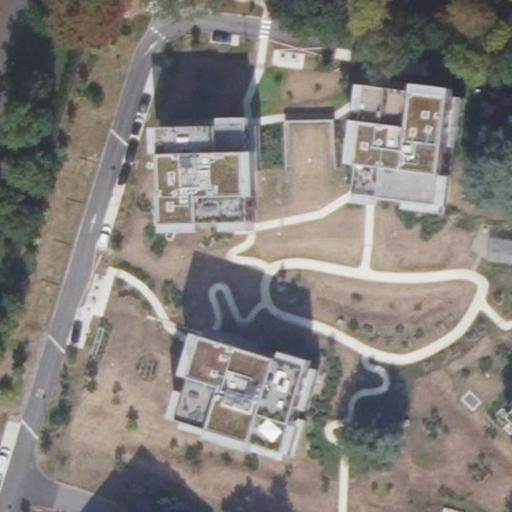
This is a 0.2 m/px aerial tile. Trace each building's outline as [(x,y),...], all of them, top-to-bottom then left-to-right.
[(421,84),(420,92),(458,97),(459,89),(421,84)] [(360,112),(368,113),(371,86),(364,85),(360,112)] [(361,165),(357,194),(383,198),(406,201),(444,206),(448,176),(452,146),(458,97),(420,92),(371,86),(368,113),(367,121),(361,165)] [(458,97),(452,146),(459,147),(466,98),(458,97)] [(253,118),(224,119),(225,126),(253,126),(253,118)] [(166,120),(166,128),(193,127),(192,119),(166,120)] [(334,119),(285,120),(286,169),(335,168),(334,119)] [(353,164),(361,165),(367,121),(359,120),(353,164)] [(261,125),(253,126),(254,171),(262,171),(261,125)] [(168,193),(168,225),(207,224),(227,224),(256,223),(254,171),(253,126),(225,126),(193,127),(166,128),(167,154),(168,193)] [(159,154),(167,154),(166,128),(158,128),(159,154)] [(448,176),(444,206),(452,206),(455,177),(448,176)] [(160,225),(168,225),(168,193),(160,193),(160,225)] [(382,206),(383,198),(357,194),(356,202),(382,206)] [(443,213),(444,206),(406,201),(405,209),(443,213)] [(256,223),(227,224),(227,232),(256,231),(256,223)] [(207,224),(168,225),(169,233),(207,232),(207,224)] [(211,328),(209,335),(258,350),(260,343),(211,328)] [(188,376),(195,378),(209,335),(201,333),(188,376)] [(191,392),(183,420),(213,430),(254,442),(287,453),(298,418),(301,409),(314,368),(285,359),(258,350),(209,335),(195,378),(191,392)] [(316,360),(287,351),(285,359),(314,368),(316,360)] [(321,370),(314,368),(301,409),(308,411),(321,370)] [(175,418),(183,420),(191,392),(184,389),(175,418)] [(305,420),(298,418),(287,453),(295,455),(305,420)] [(213,430),(183,420),(180,428),(211,437),(213,430)] [(287,453),(254,442),(252,450),(285,460),(287,453)]
